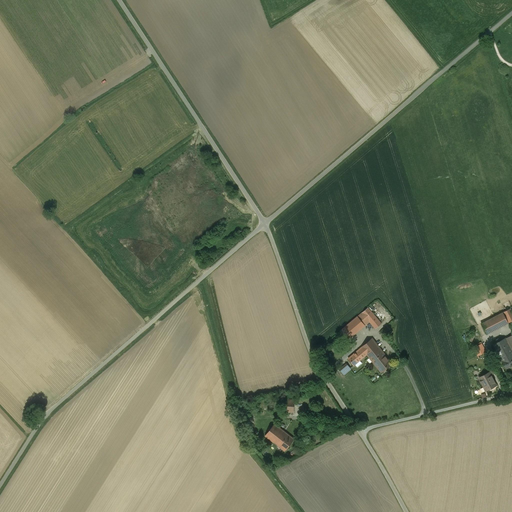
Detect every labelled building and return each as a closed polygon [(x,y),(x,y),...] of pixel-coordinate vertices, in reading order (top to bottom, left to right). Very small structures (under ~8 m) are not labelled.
[(368,307),(340,331),(347,340),(369,321),(375,329),(382,324),(368,307)] [(511,311),(510,308),(481,324),(486,334),(511,320),(511,311)] [(506,354),(511,351),(511,350),(511,334),(493,345),(499,357),(505,353),(506,354)] [(372,339),(361,348),(366,354),(381,372),(391,363),(372,339)] [(485,352),(481,344),(473,348),(477,356),(485,352)] [(353,365),(366,354),(361,348),(348,358),(353,365)] [(505,353),(499,357),(505,369),(509,367),(510,367),(511,365),(511,353),(511,351),(506,354),(505,353)] [(343,376),(351,369),(346,364),(338,370),(343,376)] [(490,375),(489,372),(479,378),(485,391),(489,389),(490,390),(492,389),(493,387),(496,385),(490,375)] [(283,400),(283,412),(293,413),(294,400),(283,400)] [(275,444),(284,432),(274,424),(265,436),(275,444)] [(284,432),(275,444),(284,451),(294,439),(284,432)]
